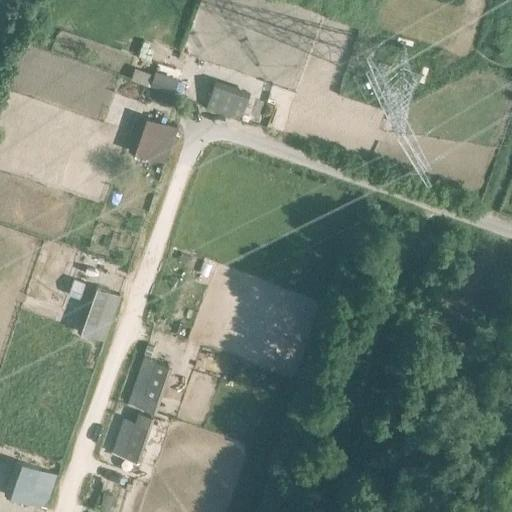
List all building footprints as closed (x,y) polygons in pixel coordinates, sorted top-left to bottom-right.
[(214,83),(209,95),(244,107),(249,95),(214,83)] [(135,149),(165,160),(176,126),(146,116),(135,149)] [(73,279),(69,290),(81,294),(85,283),(73,279)] [(81,331),(102,339),(118,295),(97,286),(81,331)] [(146,344),(143,353),(150,355),(153,346),(146,344)] [(168,365),(144,356),(128,402),(152,410),(168,365)] [(124,418),(112,452),(136,459),(151,416),(138,411),(135,421),(124,418)] [(10,496),(45,508),(58,474),(23,461),(10,496)]
